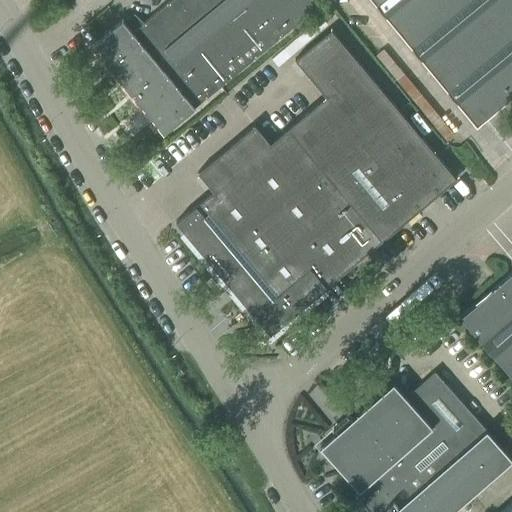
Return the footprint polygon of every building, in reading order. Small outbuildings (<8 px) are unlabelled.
[(91,42),(163,129),(317,2),(315,0),(167,0),(133,29),(122,17),(91,42)] [(511,0),(374,0),(474,123),(511,91),(511,0)] [(270,333),(323,289),(456,177),(331,29),(295,58),(326,95),(271,142),(258,127),(202,173),(217,190),(179,222),(234,289),(270,333)] [(511,511),(511,267),(511,268),(487,289),(468,306),(466,308),(458,314),(511,375),(511,501),(499,511),(511,511)] [(356,491),(368,511),(446,511),(509,458),(431,369),(405,395),(392,380),(321,444),(359,489),(356,491)]
